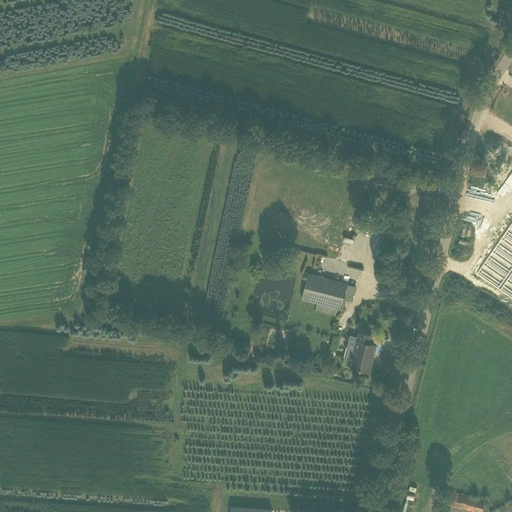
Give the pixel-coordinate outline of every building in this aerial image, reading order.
[(511,182),(500,198),(511,208),(511,182)] [(308,273),(302,298),(341,308),(348,284),(308,273)] [(359,332),(356,346),(348,344),(343,364),(352,366),(369,371),(372,360),(370,359),(374,344),(370,343),(372,335),(359,332)] [(443,503),(478,511),(481,511),(485,499),(447,489),(443,503)] [(511,511),(511,500),(491,511),(511,511)]
